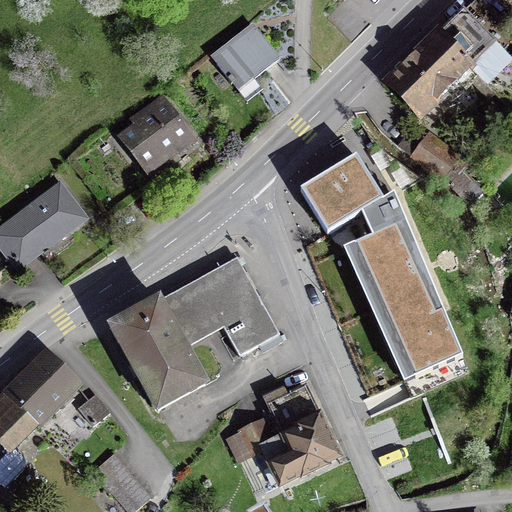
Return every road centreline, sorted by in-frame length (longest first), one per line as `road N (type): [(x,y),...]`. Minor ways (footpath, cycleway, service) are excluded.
road 1 (residential): [(246,182),(387,511)]
road 2 (tertiary): [(0,366),(246,182)]
road 3 (tertiary): [(246,182),(433,0)]
road 4 (residential): [(511,495),(387,511)]
